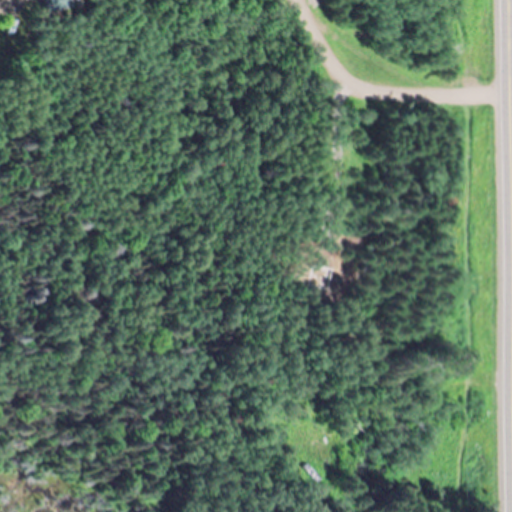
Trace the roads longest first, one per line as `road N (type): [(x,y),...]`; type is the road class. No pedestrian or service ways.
road 1 (residential): [(511,97),(369,91),(346,80),(296,0)]
road 2 (primary): [(511,239),(510,0)]
